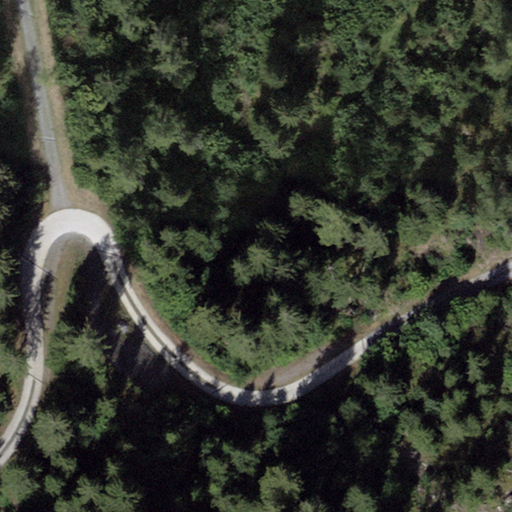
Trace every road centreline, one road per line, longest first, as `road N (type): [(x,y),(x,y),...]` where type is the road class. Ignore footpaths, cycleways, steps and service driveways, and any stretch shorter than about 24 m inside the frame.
road 1 (track): [(511,268),(403,320),(282,398),(254,403),(233,397),(166,348),(131,305),(96,228),(68,218),(34,251),(33,388),(21,430),(0,455)]
road 2 (track): [(68,218),(23,0)]
